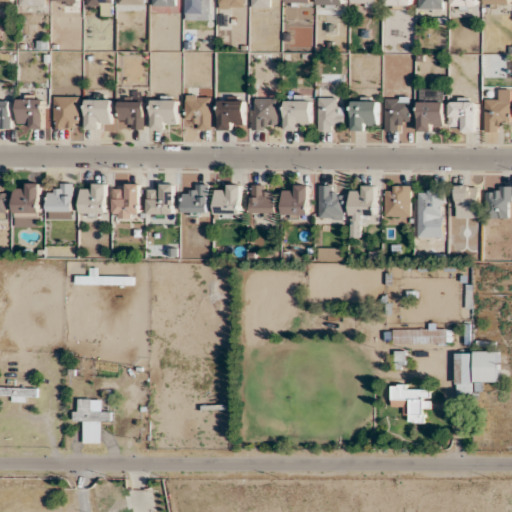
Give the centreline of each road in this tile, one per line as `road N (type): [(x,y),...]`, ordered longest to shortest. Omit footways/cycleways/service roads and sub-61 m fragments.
road 1 (residential): [(0,156),(511,161)]
road 2 (residential): [(511,464),(0,463)]
